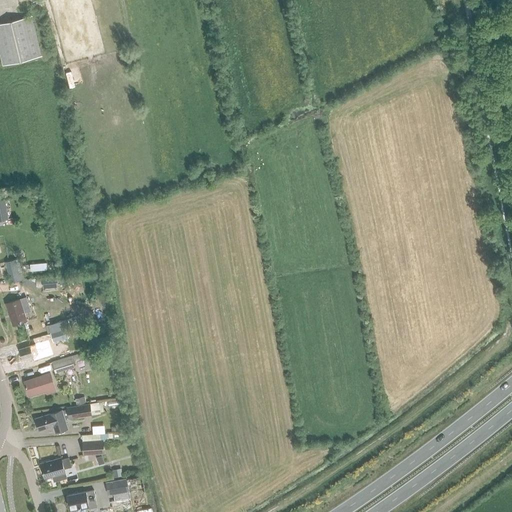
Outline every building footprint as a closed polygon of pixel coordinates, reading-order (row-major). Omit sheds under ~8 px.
[(0,23),(0,55),(3,65),(40,56),(30,16),(0,23)] [(9,278),(18,276),(14,260),(5,262),(9,278)] [(30,263),(30,270),(47,269),(47,262),(30,263)] [(42,286),(57,285),(57,277),(41,278),(42,286)] [(26,320),(20,300),(5,305),(12,325),(26,320)] [(67,338),(65,330),(51,334),(53,342),(67,338)] [(109,345),(107,336),(90,342),(92,350),(109,345)] [(35,344),(20,349),(23,358),(32,356),(38,355),(39,360),(48,358),(43,342),(35,345),(35,344)] [(114,364),(111,353),(101,356),(104,367),(114,364)] [(74,367),(71,356),(52,362),(55,373),(74,367)] [(50,373),(24,382),(28,396),(46,391),(47,393),(55,391),(50,373)] [(50,413),(34,418),(38,429),(39,432),(53,427),(55,432),(67,428),(64,419),(68,417),(68,418),(99,413),(97,401),(66,407),(66,408),(61,410),(50,414),(50,413)] [(103,454),(102,441),(82,442),(83,455),(103,454)] [(61,459),(40,464),(44,480),(52,477),(53,483),(66,479),(64,470),(69,468),(69,469),(71,468),(69,461),(67,462),(67,459),(61,460),(61,459)] [(122,476),(121,468),(112,470),(113,478),(122,476)] [(108,495),(113,494),(114,501),(129,498),(128,491),(126,480),(105,484),(108,495)] [(85,492),(66,496),(70,510),(72,509),(73,511),(78,510),(78,508),(87,506),(88,509),(96,507),(93,490),(85,492)]
